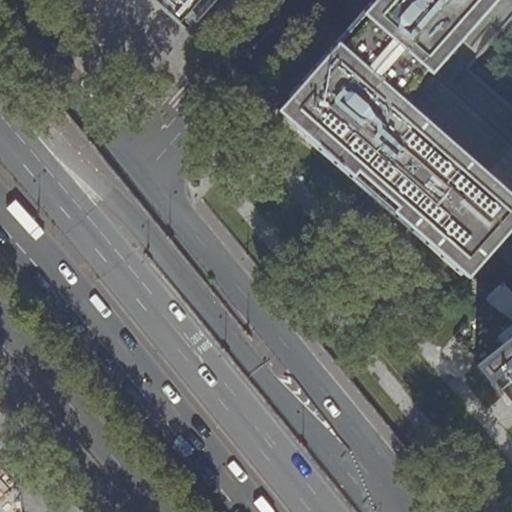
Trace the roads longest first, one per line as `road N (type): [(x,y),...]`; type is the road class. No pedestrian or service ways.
road 1 (primary): [(385,511),(40,131),(0,103)]
road 2 (primary): [(318,511),(0,123)]
road 3 (unclassified): [(398,511),(356,435),(143,172)]
road 4 (primary): [(0,225),(242,511)]
road 5 (primary): [(0,320),(155,511)]
road 6 (residential): [(143,172),(292,0)]
road 7 (unclassified): [(143,172),(0,0)]
